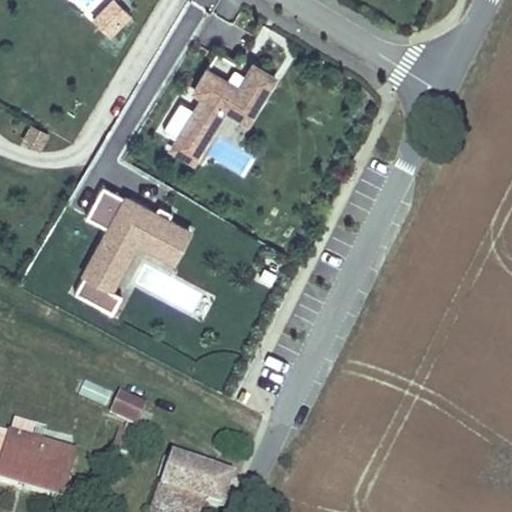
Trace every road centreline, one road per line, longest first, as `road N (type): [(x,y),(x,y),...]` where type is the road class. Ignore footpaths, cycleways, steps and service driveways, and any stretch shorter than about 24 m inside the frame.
road 1 (unclassified): [(239,511),(440,91)]
road 2 (track): [(0,288),(275,434)]
road 3 (residential): [(440,91),(283,0)]
